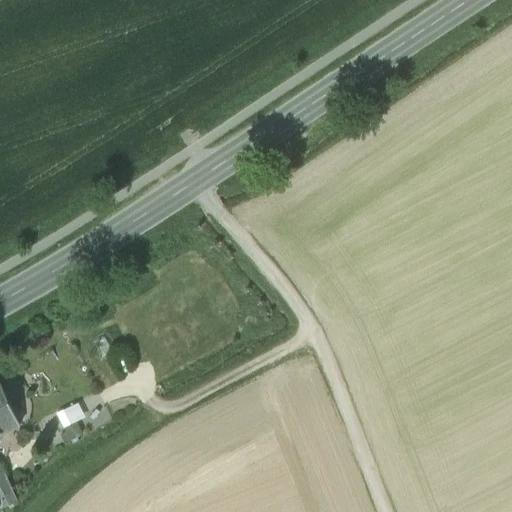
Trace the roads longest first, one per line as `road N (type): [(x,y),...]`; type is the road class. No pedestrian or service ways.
road 1 (secondary): [(470,0),(0,302)]
road 2 (track): [(191,184),(310,326),(384,511)]
